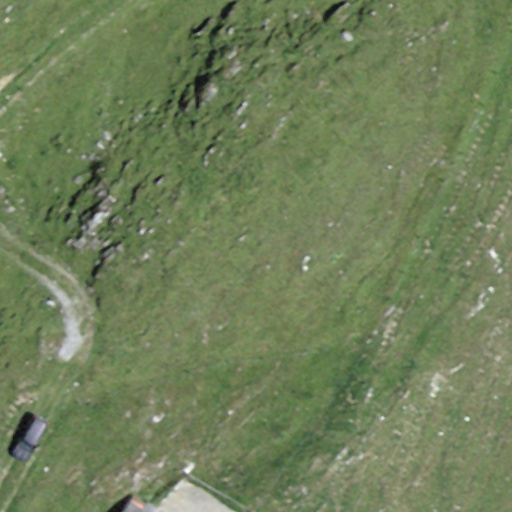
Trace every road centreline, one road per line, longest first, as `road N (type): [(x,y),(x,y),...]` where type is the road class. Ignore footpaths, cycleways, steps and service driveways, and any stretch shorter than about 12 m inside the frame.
road 1 (track): [(0,492),(70,358),(76,316),(59,284),(0,233)]
road 2 (track): [(0,101),(11,82),(128,0)]
